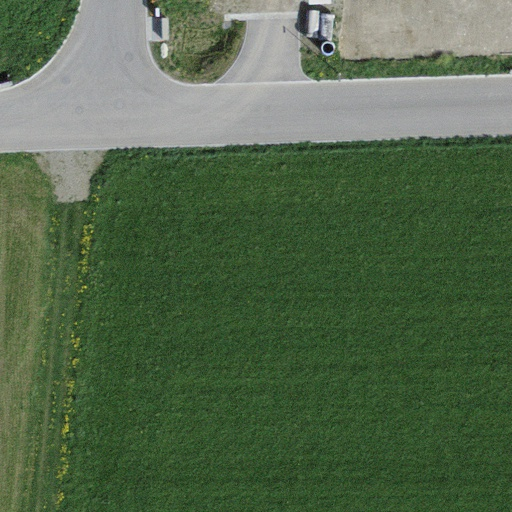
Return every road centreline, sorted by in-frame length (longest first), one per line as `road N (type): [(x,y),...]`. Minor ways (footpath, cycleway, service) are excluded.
road 1 (residential): [(116,119),(511,108)]
road 2 (track): [(85,119),(47,511)]
